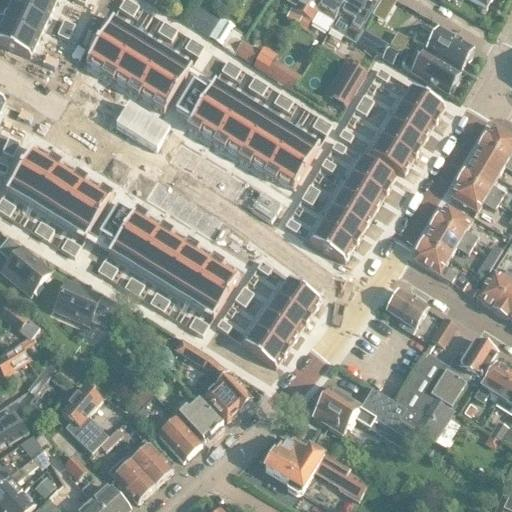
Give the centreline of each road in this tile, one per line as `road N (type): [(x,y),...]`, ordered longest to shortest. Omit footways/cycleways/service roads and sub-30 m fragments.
road 1 (residential): [(0,69),(366,303)]
road 2 (residential): [(196,479),(366,303)]
road 3 (residential): [(390,269),(484,98)]
road 4 (residential): [(390,269),(511,345)]
